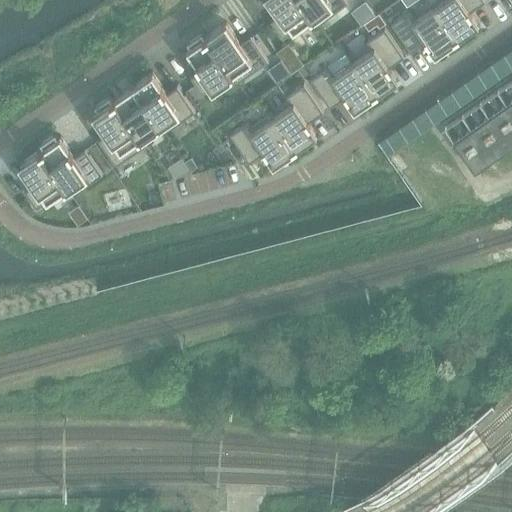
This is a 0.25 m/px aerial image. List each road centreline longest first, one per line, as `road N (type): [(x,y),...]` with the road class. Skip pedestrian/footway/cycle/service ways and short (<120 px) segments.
road 1 (residential): [(511,34),(287,186),(92,239),(48,243),(10,225),(0,211)]
road 2 (residential): [(206,0),(0,147)]
